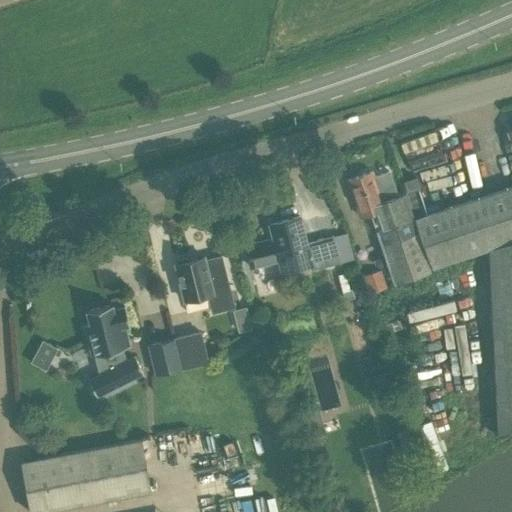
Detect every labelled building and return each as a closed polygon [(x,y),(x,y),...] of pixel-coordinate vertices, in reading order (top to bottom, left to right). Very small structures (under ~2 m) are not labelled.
[(511,129),(509,131),(511,141),(511,185),(427,213),(418,187),(407,191),(432,265),(490,246),(498,436),(511,428),(511,129)] [(396,281),(430,269),(404,193),(397,195),(389,171),(374,176),(372,171),(348,179),(360,216),(373,212),(396,281)] [(407,190),(418,186),(415,178),(404,181),(407,190)] [(313,267),(340,261),(333,235),(306,242),(300,216),(270,223),(274,237),(246,244),(251,266),(280,259),(283,271),(312,263),(313,267)] [(213,311),(234,306),(221,255),(205,259),(204,255),(189,259),(188,257),(178,260),(178,262),(175,263),(185,300),(209,294),(213,311)] [(381,269),(364,274),(369,291),(386,286),(381,269)] [(114,308),(113,303),(87,309),(91,323),(87,324),(95,352),(94,352),(95,354),(104,351),(112,367),(89,378),(97,394),(144,371),(136,355),(128,359),(122,347),(130,345),(126,325),(130,324),(126,305),(114,308)] [(248,304),(235,307),(241,328),(253,325),(248,304)] [(183,367),(208,361),(201,331),(175,338),(183,367)] [(32,359),(48,367),(59,345),(44,337),(32,359)] [(157,370),(181,364),(175,340),(151,346),(157,370)] [(30,511),(32,511),(150,490),(141,439),(21,461),(30,511)] [(266,511),(264,494),(244,497),(246,511),(266,511)]
